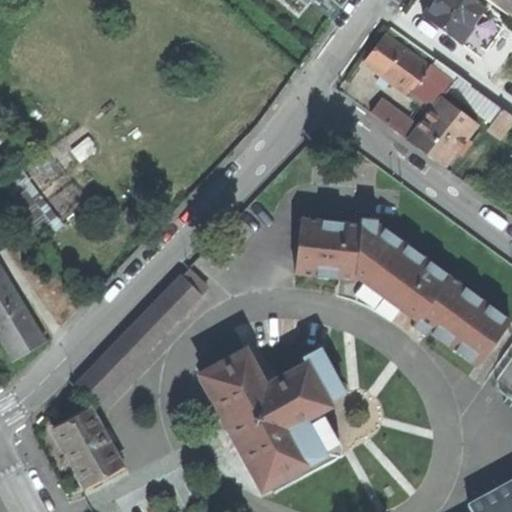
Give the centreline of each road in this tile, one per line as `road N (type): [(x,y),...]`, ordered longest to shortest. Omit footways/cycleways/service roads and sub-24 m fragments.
road 1 (residential): [(314,92),(0,429)]
road 2 (residential): [(511,238),(314,92)]
road 3 (track): [(70,354),(0,250)]
